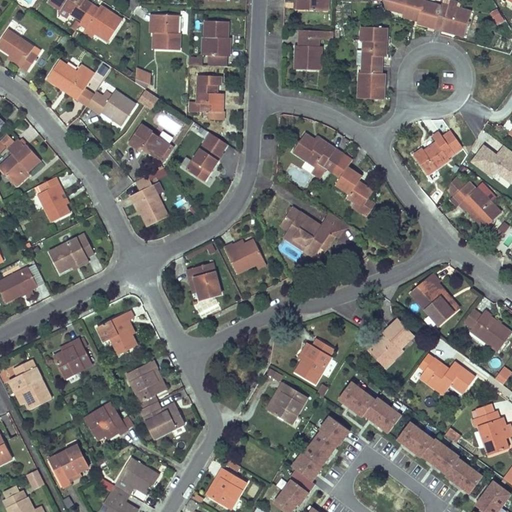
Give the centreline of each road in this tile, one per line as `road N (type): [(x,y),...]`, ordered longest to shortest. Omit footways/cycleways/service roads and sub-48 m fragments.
road 1 (residential): [(451,249),(185,349)]
road 2 (residential): [(136,262),(84,164),(21,87),(0,75)]
road 3 (residential): [(257,101),(244,189),(229,214),(136,262)]
road 4 (residential): [(166,511),(213,424),(185,349)]
road 5 (residential): [(432,511),(430,491),(380,457),(359,460),(349,476),(347,496),(357,511)]
road 6 (residential): [(136,262),(0,326)]
road 7 (residential): [(367,140),(451,249)]
road 8 (residential): [(459,97),(463,67),(452,54),(427,49),(404,74),(414,102)]
road 9 (residential): [(257,101),(315,108),(367,140)]
